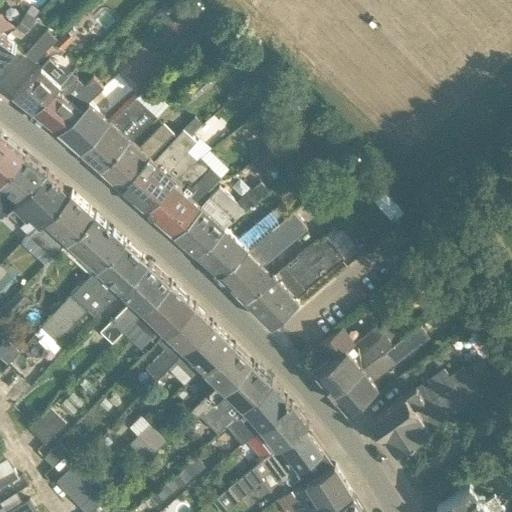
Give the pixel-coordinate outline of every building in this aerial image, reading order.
[(172,7),(165,0),(160,4),(167,12),(172,7)] [(0,32),(14,24),(0,12),(0,32)] [(25,34),(36,19),(27,12),(16,27),(25,34)] [(63,50),(75,37),(67,29),(55,42),(63,50)] [(0,32),(0,65),(17,44),(0,32)] [(188,104),(251,50),(244,42),(181,96),(188,104)] [(61,81),(69,75),(50,57),(43,64),(14,92),(34,108),(61,81)] [(94,93),(104,86),(94,76),(85,84),(72,71),(69,75),(61,81),(34,108),(58,126),(94,93)] [(113,113),(135,94),(122,80),(97,104),(91,99),(95,95),(104,86),(94,93),(58,126),(59,127),(59,128),(80,146),(113,113)] [(277,80),(266,89),(272,97),(284,88),(277,80)] [(310,105),(296,88),(284,98),(297,115),(310,105)] [(132,135),(134,137),(158,115),(147,106),(135,94),(113,113),(80,146),(101,164),(128,135),(130,137),(132,135)] [(196,116),(184,128),(191,135),(203,124),(196,116)] [(144,170),(157,156),(154,154),(174,132),(164,121),(141,144),(134,137),(132,135),(130,137),(128,135),(101,164),(107,169),(115,177),(127,187),(143,169),(144,170)] [(274,137),(266,127),(258,134),(267,144),(274,137)] [(197,139),(191,135),(184,128),(157,156),(144,170),(143,169),(127,187),(142,201),(142,200),(147,205),(174,174),(196,157),(189,150),(197,139)] [(1,134),(0,135),(0,174),(23,152),(1,134)] [(23,152),(0,174),(0,216),(2,218),(3,216),(6,213),(9,211),(47,170),(23,152)] [(175,230),(203,203),(199,199),(222,175),(216,170),(211,165),(198,159),(196,157),(174,174),(147,205),(142,200),(142,201),(175,230)] [(40,224),(73,191),(47,170),(9,211),(22,224),(30,215),(40,224)] [(197,249),(228,224),(257,201),(269,190),(261,180),(237,201),(220,186),(203,203),(175,230),(197,249)] [(67,241),(95,212),(73,191),(40,224),(22,244),(44,263),(60,247),(67,241)] [(279,222),(292,212),(285,204),(279,204),(271,211),(240,236),(228,224),(197,249),(198,251),(198,250),(220,269),(279,222)] [(246,296),(276,271),(275,269),(273,270),(263,260),(304,228),(307,225),(295,210),(292,212),(279,222),(220,269),(221,270),(220,271),(246,296)] [(95,212),(67,241),(98,268),(125,238),(95,212)] [(276,271),(246,296),(274,323),(302,299),(299,297),(308,289),(307,287),(329,269),(343,257),(323,234),(309,245),(276,271)] [(125,238),(98,268),(91,275),(85,282),(71,295),(42,327),(43,328),(59,343),(89,310),(96,315),(118,293),(113,288),(116,285),(121,290),(149,261),(128,241),(125,238)] [(113,343),(135,320),(171,282),(149,261),(121,290),(132,301),(101,331),(109,339),(113,343)] [(167,333),(195,305),(178,289),(171,282),(135,320),(153,337),(163,328),(167,333)] [(185,350),(213,322),(195,305),(167,333),(158,341),(165,348),(146,367),(157,378),(175,361),(185,350)] [(511,333),(498,313),(470,333),(487,356),(511,338),(511,333)] [(318,370),(332,387),(390,341),(404,330),(393,316),(380,327),(377,323),(357,338),(344,323),(320,343),(332,358),(318,370)] [(390,341),(332,387),(350,408),(381,384),(374,376),(403,354),(429,334),(419,320),(405,331),(404,330),(390,341)] [(207,373),(235,345),(213,322),(185,350),(175,361),(191,376),(201,367),(207,373)] [(0,353),(8,361),(19,350),(6,338),(0,345),(0,353)] [(209,414),(257,366),(235,345),(207,373),(217,383),(192,407),(199,414),(204,419),(209,414)] [(482,393),(464,365),(449,376),(453,381),(427,400),(417,386),(407,392),(408,393),(373,417),(397,451),(433,427),(432,426),(482,393)] [(249,412),(277,385),(257,366),(209,414),(204,419),(219,432),(226,424),(229,428),(244,416),(248,412),(249,412)] [(257,433),(293,404),(277,385),(249,412),(248,412),(244,416),(229,428),(243,444),(256,433),(257,433)] [(272,452),(306,426),(310,423),(293,404),(257,433),(272,452)] [(33,425),(30,428),(46,443),(67,421),(51,406),(49,407),(33,425)] [(157,447),(168,438),(158,425),(147,434),(157,447)] [(306,426),(272,452),(272,453),(225,490),(213,500),(221,511),(224,511),(240,500),(264,481),(263,477),(271,472),(280,484),(323,451),(306,426)] [(53,465),(68,451),(59,442),(44,456),(53,465)] [(6,458),(0,461),(0,487),(18,476),(14,469),(14,468),(7,457),(6,458)] [(80,504),(101,485),(78,460),(57,481),(80,504)] [(308,483),(317,500),(324,511),(354,495),(336,465),(308,483)] [(180,487),(191,476),(184,467),(160,488),(167,496),(178,485),(180,487)] [(504,511),(508,510),(496,492),(485,500),(472,481),(438,505),(438,504),(437,505),(441,511),(504,511)] [(283,511),(288,511),(299,506),(290,491),(276,500),(283,511)] [(5,511),(7,511),(22,502),(16,492),(0,502),(0,503),(1,506),(5,511)] [(364,511),(354,495),(324,511),(364,511)] [(7,511),(32,511),(37,509),(30,498),(22,502),(7,511)]
